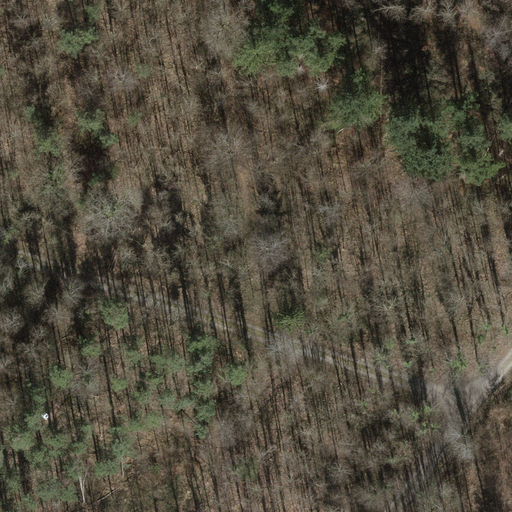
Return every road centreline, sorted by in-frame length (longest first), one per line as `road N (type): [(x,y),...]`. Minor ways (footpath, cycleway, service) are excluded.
road 1 (track): [(0,247),(476,406)]
road 2 (track): [(394,511),(511,361)]
